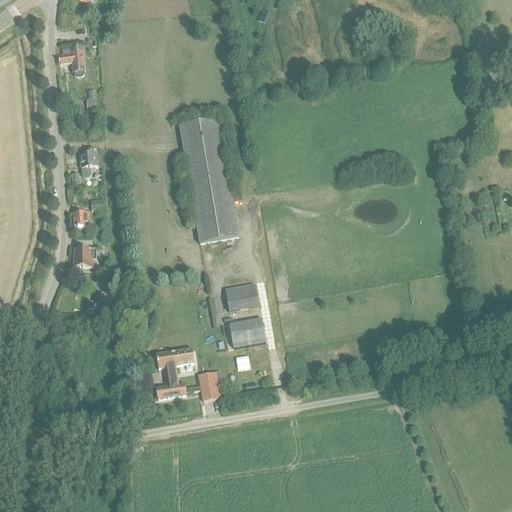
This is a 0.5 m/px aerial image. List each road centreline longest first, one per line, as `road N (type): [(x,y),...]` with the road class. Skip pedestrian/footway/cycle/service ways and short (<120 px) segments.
road 1 (unclassified): [(21,447),(511,372)]
road 2 (unclassified): [(21,447),(31,351),(64,252),(50,0)]
